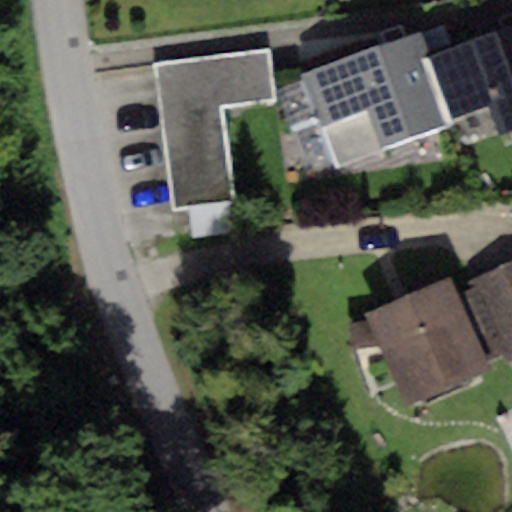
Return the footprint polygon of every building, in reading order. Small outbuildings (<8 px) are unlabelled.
[(511,30),(424,63),(447,126),(487,111),(496,137),(511,130),(511,30)] [(414,38),(301,80),(334,168),(447,126),(424,63),(414,38)] [(269,51),(152,64),(169,206),(230,199),(219,106),(274,100),(269,51)] [(511,262),(469,282),(504,357),(511,353),(511,262)] [(449,280),(368,315),(406,405),(488,370),(449,280)]
